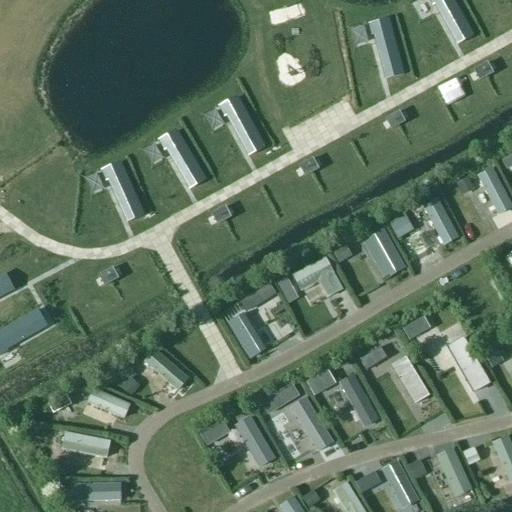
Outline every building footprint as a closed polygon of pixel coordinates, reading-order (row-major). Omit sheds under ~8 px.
[(496,217),(511,209),(511,203),(495,164),(477,172),(496,217)] [(441,194),(423,201),(440,246),(458,239),(441,194)] [(389,222),(398,238),(416,228),(407,211),(389,222)] [(319,284),(328,300),(346,291),(324,251),(291,269),(303,292),(319,284)] [(142,360),(176,392),(190,377),(155,345),(142,360)] [(94,384),(85,403),(122,421),(131,402),(94,384)] [(105,462),(110,439),(67,428),(61,451),(105,462)] [(494,443),(509,486),(511,484),(511,446),(509,438),(494,443)] [(456,447),(436,454),(452,503),(473,497),(456,447)] [(343,511),(365,511),(347,483),(331,493),(343,511)] [(281,504),(284,511),(305,511),(298,495),(281,504)]
